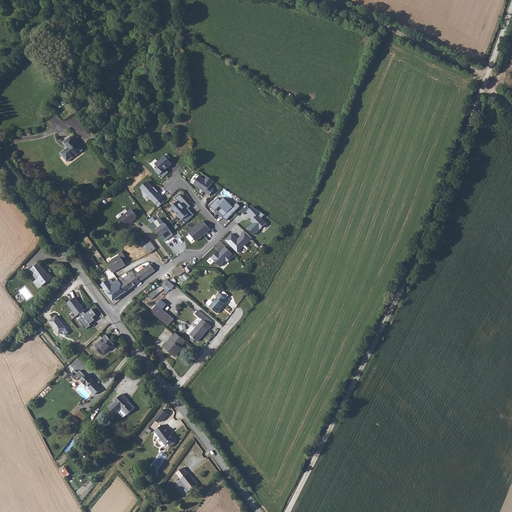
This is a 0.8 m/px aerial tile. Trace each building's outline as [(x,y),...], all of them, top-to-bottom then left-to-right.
[(64,165),(79,153),(69,138),(60,145),(64,151),(57,156),(64,165)] [(169,172),(167,169),(173,163),(165,155),(155,164),(158,167),(155,170),(163,178),(169,172)] [(200,175),(194,185),(211,195),(214,188),(211,186),(215,180),(207,176),(206,179),(200,175)] [(141,187),(159,207),(166,200),(148,181),(141,187)] [(185,223),(195,214),(188,208),(191,205),(180,194),(176,198),(178,201),(171,207),(185,223)] [(211,205),(226,220),(241,206),(237,202),(233,206),(224,197),(221,200),(218,198),(211,205)] [(261,229),(264,232),(271,226),(263,217),(264,216),(253,205),(247,211),(253,218),(251,220),(254,222),(248,228),(255,235),(261,229)] [(134,218),(130,214),(118,223),(122,229),(128,226),(129,228),(136,224),(132,219),(134,218)] [(171,236),(174,235),(161,216),(155,220),(153,217),(150,220),(166,244),(173,239),(171,236)] [(197,242),(211,230),(203,220),(189,232),(197,242)] [(225,240),(238,253),(253,238),(245,231),(238,238),(232,233),(225,240)] [(223,268),(235,256),(225,246),(220,252),(219,250),(212,258),(223,268)] [(148,247),(142,251),(147,258),(152,254),(152,253),(148,247)] [(124,263),(120,257),(116,260),(118,262),(111,267),(112,267),(108,270),(113,278),(125,270),(121,265),(124,263)] [(43,267),(34,272),(45,288),(56,280),(53,276),(50,277),(43,267)] [(126,279),(118,284),(126,296),(154,275),(151,271),(152,270),(150,268),(143,273),(141,270),(137,273),(139,276),(135,278),(133,276),(127,280),(126,279)] [(175,279),(183,274),(180,271),(172,276),(175,279)] [(185,277),(183,274),(175,279),(177,282),(185,277)] [(126,296),(118,284),(111,290),(114,295),(108,299),(113,305),(126,296)] [(101,290),(108,299),(114,295),(111,290),(108,285),(101,290)] [(173,291),(166,285),(161,288),(169,295),(173,291)] [(76,298),(68,303),(86,330),(92,326),(90,324),(95,321),(93,318),(96,316),(92,310),(85,315),(83,312),(85,311),(76,298)] [(223,308),(226,304),(218,298),(216,301),(217,302),(210,312),(217,319),(221,315),(220,314),(224,309),(223,308)] [(150,317),(167,332),(172,325),(155,311),(150,317)] [(48,320),(57,332),(64,327),(55,315),(48,320)] [(198,347),(211,331),(209,330),(211,327),(202,320),(199,323),(203,326),(201,328),(190,341),(198,347)] [(94,346),(102,355),(115,344),(107,336),(94,346)] [(180,353),(185,346),(175,338),(172,342),(171,342),(166,348),(167,348),(162,354),(173,363),(181,354),(180,353)] [(69,376),(64,370),(60,373),(66,379),(69,376)] [(77,373),(74,370),(70,374),(76,381),(79,378),(87,387),(88,386),(90,388),(89,388),(95,395),(102,389),(95,382),(93,384),(92,383),(93,381),(87,374),(85,376),(79,371),(77,373)] [(118,408),(111,413),(118,422),(125,416),(129,422),(138,415),(126,400),(117,407),(118,408)] [(159,425),(166,420),(161,414),(153,424),(154,426),(157,423),(159,425)] [(73,416),(69,423),(78,429),(83,423),(73,416)] [(170,442),(166,436),(167,435),(163,430),(162,430),(160,427),(152,433),(162,448),(163,447),(165,450),(167,450),(171,447),(172,445),(169,442),(170,442)] [(64,478),(70,474),(65,466),(59,469),(64,478)] [(187,494),(195,488),(186,476),(185,477),(181,471),(174,476),(178,482),(174,485),(179,493),(181,492),(183,495),(186,493),(187,494)]
